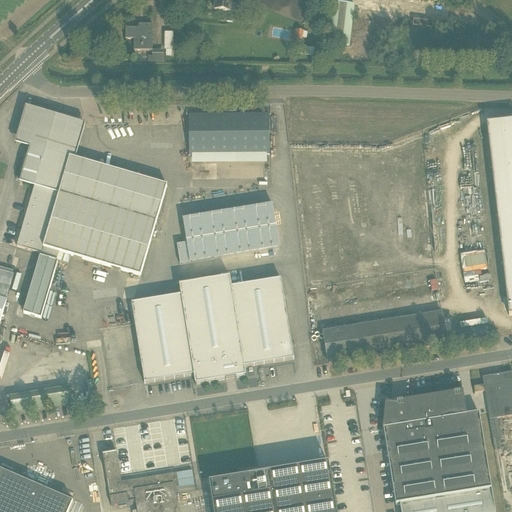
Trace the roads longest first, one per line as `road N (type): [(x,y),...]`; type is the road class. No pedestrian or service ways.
road 1 (unclassified): [(0,439),(511,355)]
road 2 (unclassified): [(15,70),(52,90),(93,93),(511,97)]
